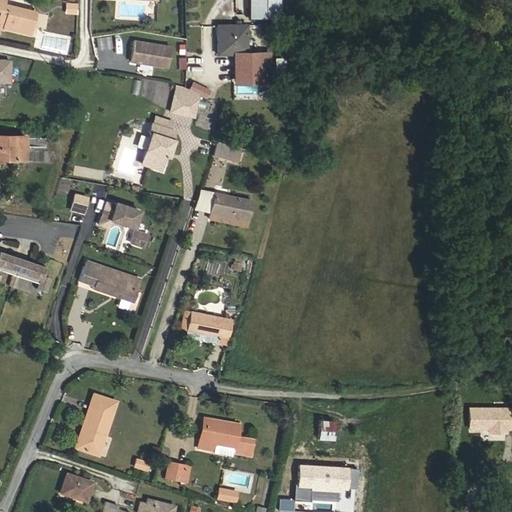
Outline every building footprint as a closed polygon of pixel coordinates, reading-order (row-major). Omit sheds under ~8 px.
[(28,33),(34,12),(2,4),(2,0),(0,0),(0,18),(4,19),(2,26),(28,33)] [(278,17),(278,0),(248,0),(249,17),(278,17)] [(246,53),(245,25),(217,25),(217,53),(246,53)] [(165,65),(168,44),(131,40),(128,61),(165,65)] [(0,82),(9,82),(9,61),(2,60),(0,59),(0,82)] [(132,94),(138,94),(140,80),(133,79),(132,94)] [(156,82),(150,102),(163,106),(169,86),(156,82)] [(193,115),(198,93),(183,86),(176,85),(170,111),(191,116),(193,115)] [(169,129),(171,121),(154,116),(151,123),(169,129)] [(167,156),(172,140),(171,139),(173,131),(169,129),(151,123),(148,132),(150,132),(140,163),(160,170),(164,155),(167,156)] [(0,157),(23,158),(24,136),(0,135),(0,157)] [(236,161),(240,148),(216,142),(213,154),(236,161)] [(236,161),(213,154),(212,157),(236,164),(236,161)] [(209,212),(213,193),(199,190),(193,208),(209,212)] [(245,226),(250,200),(213,193),(209,212),(208,218),(245,226)] [(106,199),(98,223),(107,226),(110,219),(134,227),(140,211),(106,199)] [(79,213),(82,202),(74,200),(72,211),(79,213)] [(140,246),(146,231),(134,227),(129,242),(140,246)] [(0,270),(37,282),(35,288),(43,291),(48,277),(40,274),(43,266),(0,251),(0,270)] [(132,302),(140,279),(85,260),(78,281),(92,286),(91,289),(132,302)] [(239,271),(241,263),(232,262),(231,269),(239,271)] [(186,330),(190,310),(183,309),(179,328),(186,330)] [(225,344),(230,319),(190,310),(186,330),(184,336),(225,344)] [(78,448),(84,430),(83,430),(95,394),(92,393),(75,447),(78,448)] [(97,455),(115,401),(95,394),(83,430),(84,430),(78,448),(97,455)] [(222,421),(203,417),(199,438),(201,438),(205,420),(221,424),(222,421)] [(332,447),(333,420),(317,419),(316,446),(332,447)] [(249,455),(252,439),(236,436),(238,424),(222,421),(221,424),(205,420),(201,438),(199,438),(197,447),(214,450),(213,452),(233,456),(233,452),(249,455)] [(145,469),(148,462),(136,459),(134,466),(145,469)] [(187,474),(182,473),(183,465),(168,462),(165,476),(185,481),(187,474)] [(86,501),(92,482),(65,473),(59,492),(86,501)] [(227,496),(228,490),(218,488),(217,497),(234,501),(235,497),(227,496)] [(171,511),(174,505),(146,498),(145,502),(138,500),(134,511),(171,511)] [(128,511),(117,508),(118,506),(104,501),(100,511),(128,511)]
